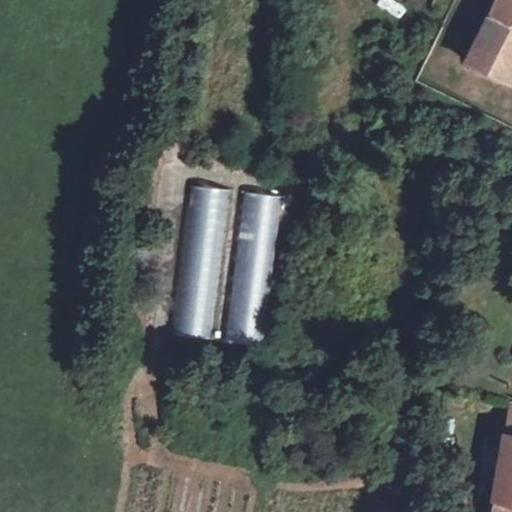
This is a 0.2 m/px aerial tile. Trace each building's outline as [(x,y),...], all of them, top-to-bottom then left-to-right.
[(511,0),(487,0),(476,25),(511,39),(511,0)] [(468,44),(511,60),(511,39),(476,25),(468,44)] [(511,70),(511,60),(468,44),(456,72),(500,90),(511,70)] [(213,338),(228,189),(189,185),(175,334),(213,338)] [(240,192),(228,343),(269,347),(281,195),(240,192)] [(511,434),(504,433),(493,503),(511,506),(511,434)] [(511,511),(511,506),(493,503),(491,511),(511,511)]
